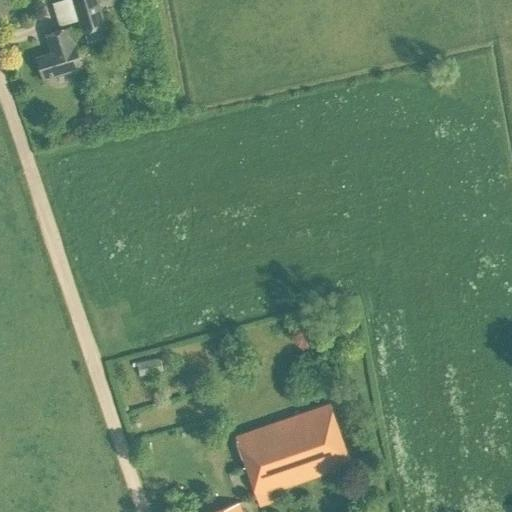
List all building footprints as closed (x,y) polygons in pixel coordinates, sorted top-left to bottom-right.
[(73,0),(83,32),(105,26),(97,0),(73,0)] [(52,53),(37,57),(44,80),(82,68),(74,43),(69,28),(46,35),(52,53)] [(165,359),(143,362),(144,373),(166,371),(165,359)] [(235,436),(260,506),(275,501),(272,491),(351,464),(330,403),(235,436)] [(241,511),(239,503),(211,511),(241,511)]
